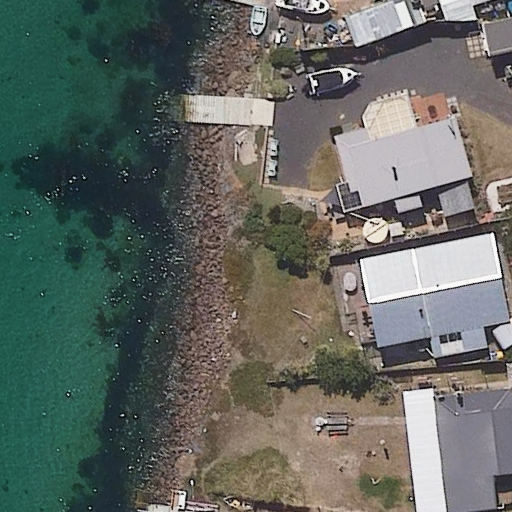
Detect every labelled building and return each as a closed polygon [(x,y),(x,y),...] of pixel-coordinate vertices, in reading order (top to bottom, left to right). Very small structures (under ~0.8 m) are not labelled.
[(418,30),(407,0),(399,0),(350,18),(362,50),(418,30)] [(443,0),(451,26),(482,17),(479,6),(498,0),(443,0)] [(511,25),(491,30),(496,58),(511,54),(511,25)] [(371,147),(366,134),(342,141),(363,212),(399,202),(403,217),(424,211),(420,197),(442,191),(450,218),(484,208),(459,122),(371,147)] [(511,324),(511,311),(497,238),(367,264),(385,351),(434,340),(439,361),(490,350),(486,330),(511,324)] [(511,395),(443,401),(445,432),(415,434),(421,511),(500,511),(498,478),(511,477),(511,395)]
